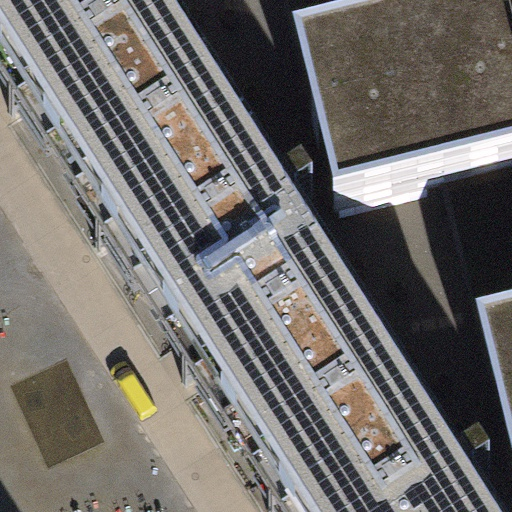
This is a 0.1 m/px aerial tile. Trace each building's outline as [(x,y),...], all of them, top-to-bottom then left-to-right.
[(0,0),(0,66),(17,93),(30,114),(148,37),(135,18),(123,0),(0,0)] [(123,0),(135,18),(148,37),(312,292),(325,312),(453,511),(484,511),(475,498),(464,481),(298,223),(287,206),(154,0),(123,0)] [(511,0),(279,0),(293,54),(334,222),(440,196),(476,343),(511,490),(511,0)] [(312,292),(148,37),(30,114),(194,368),(207,389),(325,312),(312,292)] [(303,196),(287,206),(298,223),(314,213),(303,196)] [(453,511),(325,312),(207,389),(286,511),(453,511)] [(479,470),(464,481),(475,498),(491,487),(479,470)]
